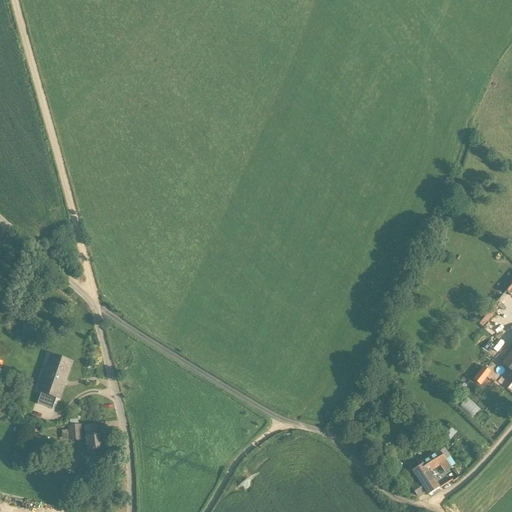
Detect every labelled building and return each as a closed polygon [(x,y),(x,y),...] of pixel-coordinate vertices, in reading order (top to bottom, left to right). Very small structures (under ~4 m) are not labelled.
[(483,324),(498,308),(494,304),(479,321),(483,324)] [(52,357),(50,362),(39,392),(41,393),(37,405),(52,410),(56,398),(58,399),(69,369),(70,363),(52,357)] [(483,388),(490,375),(482,371),(475,384),(483,388)] [(81,425),(68,426),(69,437),(69,441),(83,440),(81,425)] [(444,436),(450,440),(458,431),(453,427),(444,436)] [(96,461),(95,451),(103,450),(101,435),(86,437),(88,452),(81,453),(83,463),(96,461)] [(439,489),(430,474),(440,467),(445,474),(455,466),(450,460),(451,459),(443,448),(439,452),(436,448),(414,466),(415,469),(412,472),(418,482),(410,487),(418,498),(427,492),(429,495),(439,489)] [(49,463),(47,470),(63,474),(63,473),(75,476),(76,470),(49,463)]
